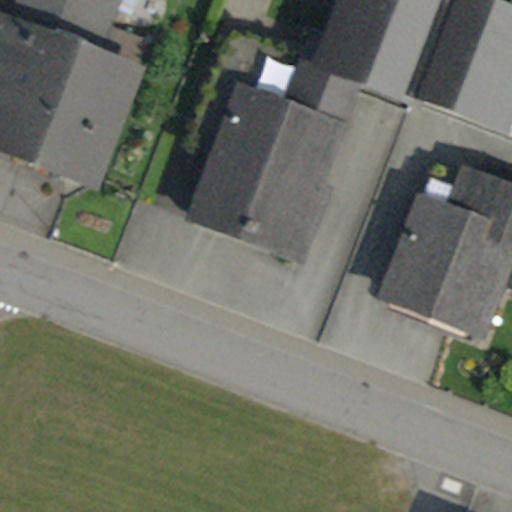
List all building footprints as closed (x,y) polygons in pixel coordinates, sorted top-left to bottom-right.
[(35,0),(16,49),(0,43),(0,166),(82,199),(125,93),(87,78),(118,0),(35,0)] [(303,21),(310,0),(249,0),(249,1),(303,21)] [(438,25),(371,0),(348,0),(317,82),(404,115),(408,104),(438,25)] [(500,139),(511,107),(511,36),(444,10),(438,25),(408,104),(500,139)] [(338,127),(241,92),(192,222),(290,258),(338,127)] [(425,198),(386,294),(471,328),(505,245),(511,247),(511,194),(469,177),(455,211),(425,198)]
